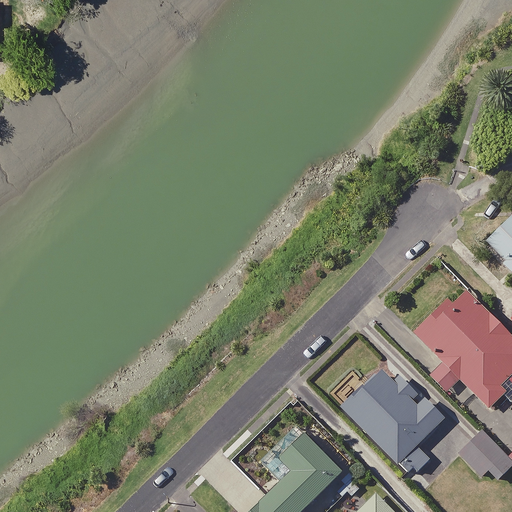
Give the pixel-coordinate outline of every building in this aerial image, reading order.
[(511,223),(487,246),(511,274),(511,223)] [(418,340),(442,365),(428,378),(448,398),(462,385),(492,416),(511,396),(511,386),(508,382),(511,378),(511,344),(464,295),(418,340)] [(358,381),(351,374),(330,395),(346,411),(344,414),(398,468),(443,423),(423,404),(417,409),(414,406),(418,401),(399,381),(394,386),(382,375),(375,382),(366,373),(358,381)] [(511,451),(511,402),(485,430),(509,454),(511,451)] [(306,443),(294,431),(264,463),(287,485),(261,511),(316,511),(341,486),(352,474),(313,436),(306,443)] [(511,462),(484,435),(462,457),(492,487),(511,466),(511,462)] [(390,511),(375,497),(360,511),(390,511)]
